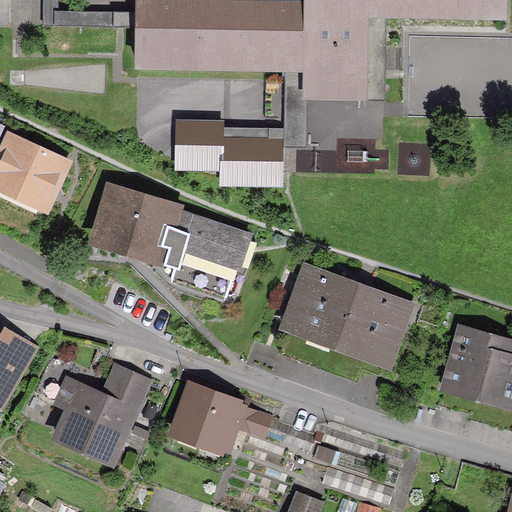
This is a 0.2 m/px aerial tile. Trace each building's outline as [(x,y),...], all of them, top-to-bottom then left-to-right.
[(304,0),(304,3),(134,1),(134,68),(304,70),(304,101),(367,102),(368,20),(507,20),(506,0),(304,0)] [(269,107),(269,125),(286,125),(286,108),(269,107)] [(6,135),(0,148),(0,190),(46,211),(67,162),(6,135)] [(108,186),(90,244),(173,270),(180,249),(239,268),(249,237),(176,214),(178,208),(108,186)] [(278,350),(312,362),(323,331),(340,337),(358,287),(307,269),(278,350)] [(409,305),(358,287),(340,337),(329,368),(358,379),(362,367),(384,375),(409,305)] [(463,330),(448,382),(476,390),(469,414),(485,419),(492,394),(507,399),(500,423),(511,426),(511,393),(511,389),(511,359),(503,357),(507,343),(463,330)] [(329,368),(340,337),(323,331),(312,362),(329,368)] [(0,407),(35,350),(4,332),(0,339),(0,407)] [(77,385),(52,439),(111,467),(151,380),(117,364),(102,397),(77,385)] [(189,383),(170,434),(224,454),(243,403),(189,383)] [(500,423),(507,399),(492,394),(485,419),(500,423)] [(396,488),(328,465),(322,482),(391,505),(396,488)] [(297,495),(289,511),(318,511),(321,505),(297,495)]
